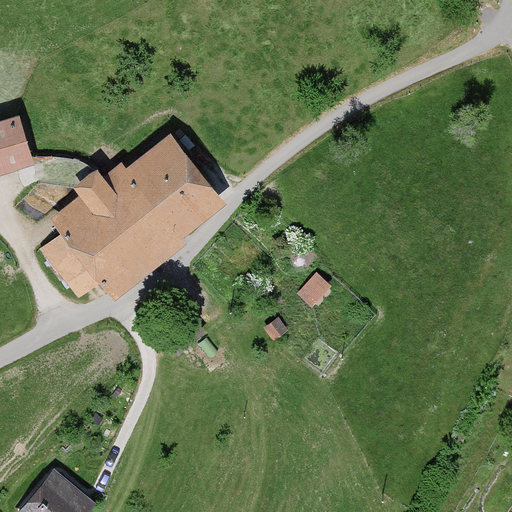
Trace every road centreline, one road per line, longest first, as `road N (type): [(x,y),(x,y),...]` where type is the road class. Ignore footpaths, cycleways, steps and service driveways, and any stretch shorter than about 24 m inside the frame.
road 1 (residential): [(117,298),(186,268),(301,144),(506,24),(511,0)]
road 2 (residential): [(102,483),(147,362),(117,298)]
road 3 (track): [(0,207),(65,321)]
road 4 (residential): [(0,353),(117,298)]
